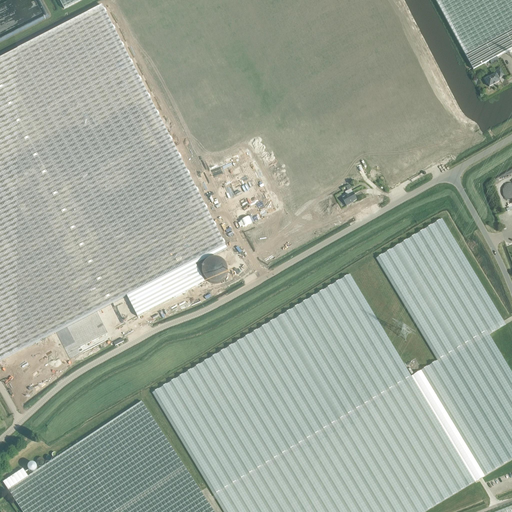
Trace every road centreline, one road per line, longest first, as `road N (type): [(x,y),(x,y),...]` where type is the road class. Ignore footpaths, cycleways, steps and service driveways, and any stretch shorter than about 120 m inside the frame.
road 1 (unclassified): [(0,441),(70,378),(452,173)]
road 2 (unclassified): [(511,288),(452,173)]
